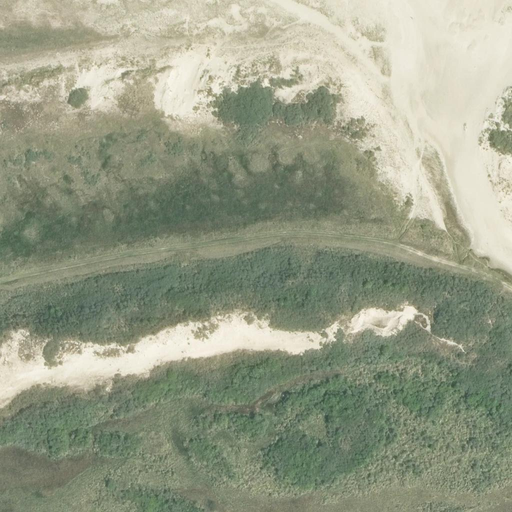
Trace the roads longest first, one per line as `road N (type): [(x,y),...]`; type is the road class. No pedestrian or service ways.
road 1 (track): [(428,246),(272,233),(100,258),(0,283)]
road 2 (track): [(511,291),(428,246),(340,138)]
